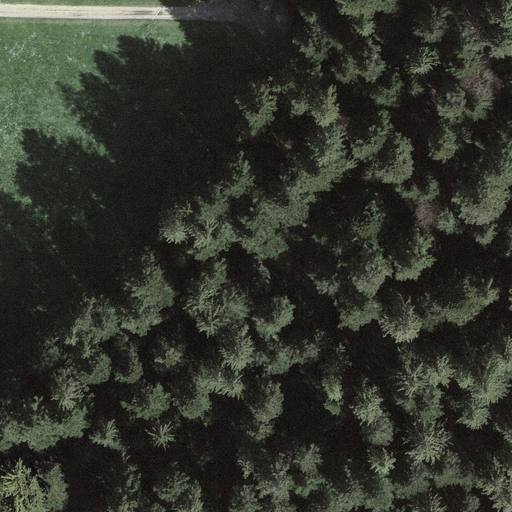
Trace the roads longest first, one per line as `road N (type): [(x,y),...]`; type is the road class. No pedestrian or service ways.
road 1 (track): [(224,0),(511,175)]
road 2 (track): [(255,18),(0,11)]
